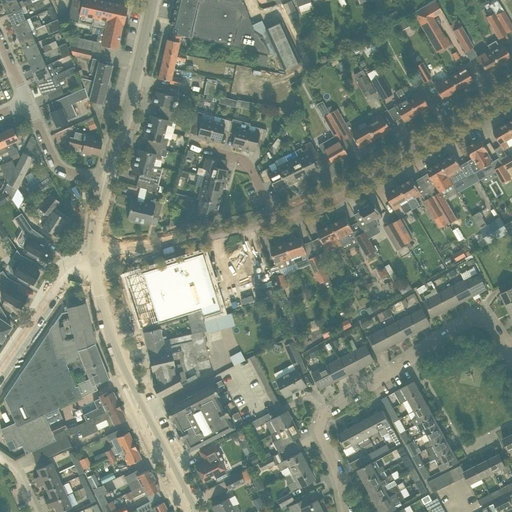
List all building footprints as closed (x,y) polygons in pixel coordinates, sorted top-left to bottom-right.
[(6,0),(1,2),(6,14),(32,3),(31,3),(30,0),(27,0),(23,2),(22,0),(17,2),(16,0),(6,0)] [(6,14),(11,25),(25,19),(23,14),(27,12),(26,10),(33,7),(34,10),(44,6),(41,0),(37,0),(31,3),(32,3),(6,14)] [(103,36),(101,45),(117,49),(122,24),(123,24),(127,6),(101,0),(71,0),(68,18),(77,20),(76,22),(101,28),(100,32),(103,36)] [(175,0),(170,26),(173,27),(172,32),(182,35),(268,54),(277,56),(265,29),(261,21),(252,25),(242,0),(175,0)] [(282,4),(290,22),(298,18),(290,0),(282,4)] [(416,12),(435,54),(451,47),(432,5),(416,12)] [(381,18),(383,24),(399,17),(396,11),(381,18)] [(495,15),(505,33),(511,28),(511,26),(503,11),(495,15)] [(486,17),(494,30),(501,26),(493,13),(486,17)] [(11,25),(17,37),(30,31),(25,19),(11,25)] [(31,23),(34,29),(35,29),(42,26),(39,19),(31,23)] [(44,25),(45,28),(48,34),(61,29),(56,19),(47,24),(44,25)] [(399,21),(404,29),(408,26),(404,19),(399,21)] [(281,22),(265,29),(277,56),(283,69),(300,62),(281,22)] [(461,26),(452,31),(464,52),(473,47),(461,26)] [(17,37),(22,48),(35,42),(33,37),(37,35),(36,32),(35,29),(34,29),(30,31),(17,37)] [(366,37),(363,32),(360,33),(359,32),(356,34),(360,41),(366,37)] [(167,39),(164,53),(176,55),(176,54),(177,53),(180,36),(170,34),(169,40),(167,39)] [(69,38),(68,42),(69,46),(75,47),(92,51),(93,44),(93,43),(69,38)] [(42,46),(44,52),(57,47),(54,41),(49,43),(42,46)] [(490,50),(489,50),(498,66),(511,58),(502,42),(497,45),(495,41),(487,45),(490,50)] [(22,48),(27,60),(40,54),(35,42),(22,48)] [(57,46),(62,58),(69,55),(65,43),(57,46)] [(333,47),(336,54),(342,51),(339,44),(333,47)] [(352,49),(356,55),(363,51),(359,45),(352,49)] [(75,47),(69,46),(72,55),(90,59),(92,51),(75,48),(75,47)] [(498,66),(489,50),(484,53),(484,52),(476,56),(486,73),(498,66)] [(457,51),(452,53),(455,60),(460,58),(457,51)] [(164,53),(161,65),(173,69),(175,58),(177,59),(176,60),(184,62),(186,55),(177,53),(176,54),(176,55),(164,53)] [(27,60),(32,71),(45,65),(40,54),(27,60)] [(258,54),(255,63),(265,65),(267,56),(258,54)] [(411,60),(415,66),(422,63),(418,56),(411,60)] [(88,100),(93,101),(102,103),(112,66),(98,62),(99,60),(92,58),(88,74),(94,75),(93,81),(87,79),(82,78),(88,99),(88,100)] [(345,69),(341,61),(336,64),(340,72),(345,69)] [(422,63),(415,66),(413,67),(423,83),(432,78),(423,62),(422,63)] [(32,71),(37,83),(62,72),(59,66),(52,69),(49,63),(45,65),(32,71)] [(458,70),(448,76),(457,90),(472,81),(463,64),(456,68),(458,70)] [(173,69),(161,65),(158,78),(170,81),(169,83),(178,85),(180,78),(173,77),(172,78),(171,78),(173,69)] [(74,67),(68,70),(70,75),(76,72),(74,67)] [(62,72),(37,83),(42,95),(60,87),(57,81),(70,75),(68,70),(68,69),(62,72)] [(366,74),(382,101),(392,95),(381,75),(380,75),(376,69),(366,74)] [(355,80),(364,97),(375,92),(365,74),(362,70),(353,75),(356,79),(355,80)] [(407,78),(413,88),(422,84),(416,73),(407,78)] [(256,75),(255,85),(275,87),(276,78),(256,75)] [(317,75),(309,80),(314,88),(322,84),(317,75)] [(457,90),(448,76),(439,81),(438,80),(432,83),(441,99),(457,90)] [(207,78),(203,94),(214,97),(217,81),(207,78)] [(71,104),(88,97),(85,87),(51,102),(55,110),(50,112),(56,126),(67,122),(67,121),(76,116),(71,104)] [(158,111),(161,112),(174,115),(176,109),(171,108),(173,102),(176,102),(177,95),(178,90),(171,88),(170,93),(168,92),(167,94),(156,91),(154,97),(153,96),(151,103),(160,105),(158,111)] [(412,97),(407,100),(415,114),(428,107),(418,90),(410,95),(412,97)] [(191,96),(193,100),(198,101),(199,93),(192,92),(191,96)] [(415,114),(407,100),(405,96),(400,99),(400,101),(393,105),(403,121),(415,114)] [(257,112),(265,114),(267,106),(259,104),(257,112)] [(329,113),(328,113),(344,140),(351,136),(358,147),(373,139),(365,125),(359,129),(357,126),(349,130),(336,109),(333,111),(329,113)] [(146,120),(145,126),(165,131),(167,125),(171,126),(174,115),(161,112),(160,118),(149,115),(148,120),(146,120)] [(202,139),(208,141),(213,121),(214,116),(197,112),(194,123),(200,125),(197,137),(202,138),(202,139)] [(328,113),(322,117),(335,140),(322,148),(331,163),(347,154),(340,142),(344,140),(328,113)] [(373,121),(365,125),(373,139),(389,129),(380,113),(371,118),(373,121)] [(213,121),(208,141),(214,143),(215,141),(220,142),(223,131),(229,132),(231,121),(221,118),(220,122),(213,121)] [(86,121),(89,130),(96,128),(92,119),(86,121)] [(236,148),(242,150),(247,131),(249,123),(232,119),(231,121),(231,123),(229,132),(234,134),(231,145),(237,147),(236,148)] [(511,120),(493,132),(504,150),(509,147),(506,142),(511,138),(511,120)] [(154,141),(152,147),(162,149),(162,150),(165,150),(168,139),(164,138),(165,131),(145,126),(143,132),(145,133),(143,138),(154,141)] [(247,131),(242,150),(249,152),(249,150),(254,151),(259,133),(265,135),(266,130),(255,127),(254,132),(247,131)] [(13,128),(0,133),(5,146),(7,150),(8,151),(10,157),(18,153),(15,147),(14,148),(11,143),(18,140),(13,128)] [(82,149),(81,153),(90,155),(90,153),(99,155),(102,142),(94,140),(94,138),(85,136),(84,141),(70,137),(68,146),(82,149)] [(494,162),(487,151),(488,151),(481,139),(466,147),(473,159),(467,162),(474,174),(494,162)] [(135,154),(133,160),(153,165),(155,159),(159,160),(161,156),(166,157),(167,151),(165,150),(162,150),(162,149),(152,147),(150,146),(148,152),(138,149),(136,154),(135,154)] [(317,170),(312,160),(318,157),(312,146),(302,151),(301,148),(294,151),(307,177),(313,174),(312,173),(317,170)] [(284,156),(287,162),(296,181),(301,178),(301,180),(307,177),(294,151),(284,156)] [(22,153),(4,188),(12,199),(33,158),(22,153)] [(500,160),(506,170),(511,167),(511,155),(511,153),(500,160)] [(466,177),(463,170),(454,154),(440,162),(453,184),(466,177)] [(207,170),(205,176),(226,182),(227,175),(226,175),(227,170),(216,167),(217,161),(206,158),(203,169),(207,170)] [(142,175),(141,181),(153,184),(156,173),(152,172),(153,165),(133,160),(131,166),(133,167),(132,172),(142,175)] [(277,168),(286,187),(292,184),(291,183),(296,181),(287,162),(277,167),(277,168)] [(453,184),(440,162),(427,170),(436,186),(441,183),(444,189),(453,184)] [(502,166),(494,170),(503,184),(510,179),(502,166)] [(286,187),(277,168),(271,171),(269,167),(265,170),(275,191),(280,189),(281,190),(286,187)] [(203,175),(200,187),(221,192),(222,188),(224,188),(226,182),(205,176),(203,175)] [(412,178),(399,186),(407,200),(412,209),(420,205),(415,198),(422,194),(417,187),(412,178)] [(139,187),(152,190),(153,184),(141,181),(139,187)] [(399,186),(385,194),(390,203),(396,212),(402,208),(405,214),(412,209),(407,200),(399,186)] [(197,199),(199,199),(220,204),(221,198),(220,197),(221,192),(200,187),(197,199)] [(433,197),(443,214),(451,229),(455,226),(450,218),(454,215),(450,209),(451,209),(441,191),(440,191),(432,196),(433,197)] [(47,216),(41,226),(56,236),(66,220),(53,211),(60,202),(50,195),(42,204),(39,201),(35,206),(47,216)] [(132,221),(138,223),(143,202),(137,201),(137,199),(130,197),(128,206),(130,207),(127,218),(132,220),(132,221)] [(435,218),(443,214),(433,197),(425,202),(435,218)] [(199,199),(197,205),(193,204),(191,215),(202,218),(204,212),(215,215),(217,210),(218,210),(220,204),(199,199)] [(143,202),(138,223),(144,224),(145,223),(150,224),(152,214),(159,215),(162,202),(150,200),(149,204),(143,202)] [(360,212),(354,215),(368,239),(374,235),(371,230),(378,226),(379,223),(377,220),(382,216),(373,201),(359,210),(360,212)] [(21,213),(14,218),(26,237),(20,247),(27,252),(26,254),(36,260),(37,258),(42,261),(48,251),(43,248),(47,242),(31,228),(21,213)] [(346,217),(331,224),(342,244),(343,244),(353,239),(350,234),(354,232),(346,217)] [(393,222),(406,243),(413,239),(400,218),(393,222)] [(509,233),(500,218),(479,230),(489,245),(509,233)] [(384,227),(398,250),(406,244),(393,222),(384,227)] [(342,244),(331,224),(317,232),(327,252),(342,245),(341,245),(342,244)] [(356,237),(365,255),(374,251),(365,233),(356,237)] [(301,238),(286,243),(291,258),(292,262),(302,259),(301,258),(307,255),(305,247),(303,244),(301,238)] [(286,243),(270,249),(276,265),(278,265),(279,269),(289,266),(293,265),(292,262),(291,258),(286,243)] [(462,249),(458,252),(461,258),(466,256),(462,249)] [(15,261),(9,271),(19,277),(18,278),(27,283),(28,282),(32,284),(33,282),(35,283),(39,274),(38,274),(39,272),(29,267),(32,261),(19,254),(17,250),(16,250),(12,259),(15,261)] [(202,254),(126,278),(142,328),(187,314),(200,310),(202,317),(220,312),(202,254)] [(322,267),(317,255),(308,259),(313,270),(319,284),(328,280),(322,267)] [(320,258),(323,265),(330,263),(326,255),(320,258)] [(390,263),(387,265),(394,279),(398,277),(390,263)] [(2,271),(0,272),(0,284),(0,285),(6,288),(1,297),(9,301),(8,303),(17,307),(17,306),(20,307),(26,296),(16,290),(20,284),(7,277),(2,271)] [(276,276),(281,289),(288,287),(284,273),(276,276)] [(477,273),(464,279),(473,296),(486,289),(477,273)] [(464,279),(451,286),(459,303),(473,296),(464,279)] [(500,294),(506,305),(511,302),(511,280),(509,282),(511,288),(500,294)] [(448,288),(438,293),(437,293),(446,310),(459,303),(451,286),(448,288)] [(437,293),(424,300),(433,317),(446,310),(437,293)] [(379,302),(374,305),(377,310),(380,308),(382,307),(379,302)] [(97,390),(97,389),(94,390),(92,385),(108,379),(94,343),(84,303),(67,308),(68,311),(61,313),(52,325),(53,329),(49,330),(4,398),(16,426),(1,433),(5,442),(11,439),(15,448),(21,445),(25,454),(55,440),(49,427),(47,428),(44,415),(97,390)] [(364,308),(367,314),(374,310),(371,304),(364,308)] [(0,341),(1,342),(5,336),(7,333),(11,327),(4,322),(5,319),(3,318),(4,316),(5,315),(0,306),(0,341)] [(382,312),(386,319),(391,316),(387,309),(382,312)] [(422,309),(408,316),(417,332),(430,325),(422,309)] [(153,330),(143,332),(149,357),(152,368),(152,370),(155,384),(158,394),(157,394),(159,397),(168,392),(199,375),(198,370),(210,367),(203,334),(202,332),(206,331),(207,334),(219,331),(216,318),(203,321),(202,317),(200,310),(187,314),(187,315),(191,334),(166,339),(166,336),(162,337),(160,328),(153,330)] [(408,316),(395,322),(404,339),(417,332),(408,316)] [(307,325),(311,333),(312,333),(314,338),(322,334),(317,321),(307,325)] [(349,321),(341,324),(344,330),(352,325),(349,321)] [(395,322),(382,329),(390,346),(404,339),(395,322)] [(390,346),(382,329),(369,336),(377,352),(390,346)] [(285,345),(293,366),(303,361),(294,342),(296,341),(293,335),(283,340),(285,345)] [(330,342),(334,350),(340,347),(336,339),(330,342)] [(347,342),(352,352),(360,368),(374,361),(365,345),(357,349),(352,339),(347,342)] [(235,364),(246,359),(242,350),(231,355),(235,364)] [(352,352),(339,358),(347,375),(360,368),(352,352)] [(249,358),(276,409),(281,406),(254,355),(249,358)] [(339,358),(325,365),(334,382),(347,375),(339,358)] [(334,382),(325,365),(312,372),(321,389),(334,382)] [(276,379),(286,397),(307,386),(297,368),(276,379)] [(401,404),(408,399),(420,393),(414,381),(394,392),(401,404)] [(217,396),(218,396),(212,384),(165,409),(171,420),(172,420),(177,430),(176,430),(182,441),(183,441),(188,451),(234,428),(228,417),(229,417),(223,405),(222,406),(217,396)] [(82,414),(86,421),(119,405),(112,392),(107,394),(106,392),(98,396),(99,398),(93,401),(96,408),(82,414)] [(408,399),(414,411),(427,404),(420,393),(408,399)] [(381,399),(387,411),(392,408),(386,396),(381,399)] [(415,425),(417,424),(433,415),(427,404),(414,411),(409,414),(415,425)] [(55,440),(31,451),(37,463),(72,448),(66,436),(79,430),(82,438),(97,430),(95,425),(105,419),(109,427),(125,419),(125,418),(125,419),(119,405),(86,421),(77,426),(67,429),(53,435),(55,440)] [(387,411),(393,422),(398,419),(392,408),(387,411)] [(271,434),(276,432),(292,423),(286,411),(278,415),(275,410),(252,422),(255,428),(265,423),(271,434)] [(382,410),(371,416),(379,431),(385,428),(393,441),(398,438),(382,410)] [(426,434),(439,427),(433,415),(417,424),(415,425),(418,431),(421,437),(426,434)] [(371,416),(360,422),(368,437),(379,431),(371,416)] [(63,421),(49,427),(53,435),(67,429),(63,421)] [(360,422),(349,428),(357,442),(363,439),(366,444),(371,442),(371,443),(372,443),(368,437),(360,422)] [(292,423),(276,432),(279,438),(272,442),(278,453),(296,444),(293,439),(299,436),(292,423)] [(426,442),(428,448),(445,438),(439,427),(426,434),(430,440),(426,442)] [(357,442),(349,428),(338,434),(341,440),(340,441),(342,443),(343,443),(346,449),(347,448),(346,448),(352,445),(356,451),(361,449),(357,442)] [(240,431),(238,433),(239,437),(242,438),(245,438),(247,435),(246,432),(243,430),(240,431)] [(399,434),(406,445),(411,442),(405,431),(399,434)] [(119,436),(116,438),(122,451),(134,445),(128,432),(119,436)] [(511,434),(503,439),(509,451),(511,449),(511,434)] [(435,459),(452,450),(449,444),(450,444),(450,443),(448,439),(447,438),(446,439),(445,438),(428,448),(432,454),(429,455),(432,460),(435,459)] [(406,445),(412,457),(417,453),(415,449),(418,447),(414,440),(411,442),(406,445)] [(195,466),(203,481),(213,476),(215,480),(226,474),(220,462),(224,460),(216,443),(200,452),(205,461),(195,466)] [(387,444),(375,451),(378,455),(389,449),(387,444)] [(122,451),(118,453),(119,455),(123,454),(128,464),(132,463),(141,459),(134,445),(122,451)] [(398,452),(403,461),(408,458),(402,446),(393,451),(395,454),(398,452)] [(452,450),(435,459),(441,471),(458,461),(452,450)] [(68,454),(73,465),(79,462),(78,461),(73,451),(68,454)] [(375,451),(365,456),(367,461),(378,455),(375,451)] [(284,478),(291,474),(307,466),(300,452),(276,464),(280,471),(281,471),(284,478)] [(412,457),(418,468),(424,465),(417,453),(412,457)] [(499,454),(487,460),(494,472),(502,468),(505,474),(511,471),(508,464),(505,466),(499,454)] [(116,461),(114,455),(113,455),(107,458),(110,464),(116,461)] [(249,458),(252,465),(259,462),(255,455),(249,458)] [(364,455),(349,463),(353,469),(367,461),(365,456),(364,455)] [(257,463),(261,471),(275,464),(271,456),(270,457),(257,463)] [(82,459),(78,461),(79,462),(82,470),(86,468),(82,459)] [(487,460),(475,466),(482,478),(494,472),(487,460)] [(358,470),(364,482),(378,474),(378,475),(384,471),(385,471),(382,466),(379,468),(375,461),(358,470)] [(34,478),(36,482),(56,473),(51,462),(36,469),(39,475),(34,478)] [(73,465),(79,476),(82,474),(84,474),(82,470),(79,462),(73,465)] [(424,465),(418,468),(425,480),(430,477),(424,465)] [(460,465),(455,468),(460,479),(466,476),(464,472),(460,465)] [(307,466),(291,474),(294,481),(287,484),(291,491),(314,479),(307,466)] [(475,466),(464,472),(466,476),(470,484),(482,478),(475,466)] [(455,468),(449,471),(455,482),(460,479),(455,468)] [(136,470),(124,477),(131,491),(154,479),(149,469),(140,473),(139,474),(136,470)] [(409,472),(415,483),(421,480),(414,469),(409,472)] [(364,482),(370,493),(384,486),(394,480),(391,474),(387,476),(384,471),(378,475),(378,474),(364,482)] [(449,471),(444,473),(449,484),(455,482),(449,471)] [(223,481),(228,491),(244,482),(240,472),(223,481)] [(43,484),(46,491),(62,484),(56,473),(36,482),(38,487),(43,484)] [(444,473),(439,476),(444,487),(449,484),(444,473)] [(77,477),(83,488),(88,485),(82,474),(79,476),(77,477)] [(87,477),(92,489),(99,486),(94,474),(87,477)] [(439,476),(433,479),(439,490),(444,487),(439,476)] [(255,478),(253,479),(252,481),(258,491),(264,488),(258,478),(255,478)] [(133,489),(131,491),(128,492),(131,498),(144,492),(146,496),(159,489),(154,479),(133,489)] [(439,490),(433,479),(428,481),(433,492),(439,490)] [(421,480),(415,483),(421,494),(427,491),(421,480)] [(511,482),(501,488),(504,494),(511,489),(511,482)] [(44,500),(46,504),(67,495),(62,484),(46,491),(49,498),(44,500)] [(92,489),(101,506),(107,503),(111,501),(103,484),(100,486),(99,486),(92,489)] [(370,493),(376,504),(400,491),(397,484),(386,490),(384,486),(370,493)] [(88,485),(83,488),(90,503),(95,501),(88,485)] [(501,488),(490,494),(492,500),(504,494),(501,488)] [(404,498),(400,491),(376,504),(380,511),(388,511),(402,505),(400,500),(404,498)] [(276,500),(280,507),(293,500),(289,493),(276,500)] [(492,500),(490,494),(478,500),(480,505),(492,500)] [(67,495),(46,504),(48,509),(54,507),(56,511),(59,511),(72,506),(67,495)] [(493,504),(497,511),(511,505),(507,496),(493,504)] [(212,506),(215,511),(239,511),(236,505),(232,506),(228,498),(212,506)] [(427,503),(430,509),(435,506),(441,503),(437,498),(427,503)] [(322,511),(316,500),(304,507),(300,500),(288,507),(290,511),(322,511)] [(167,511),(163,502),(148,509),(149,511),(167,511)] [(107,503),(101,506),(103,511),(125,511),(123,506),(117,509),(115,506),(110,509),(107,503)] [(430,509),(432,511),(445,511),(441,503),(435,506),(430,509)]
